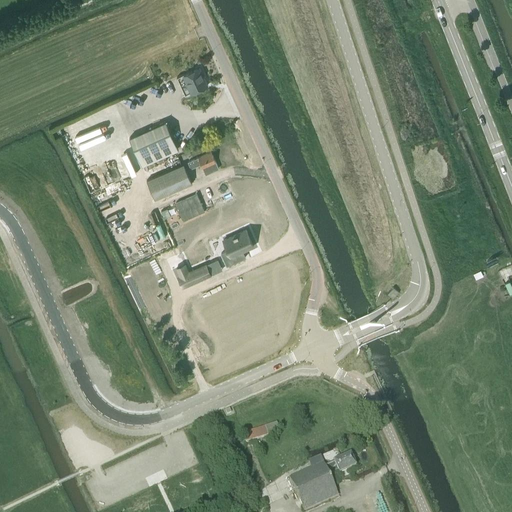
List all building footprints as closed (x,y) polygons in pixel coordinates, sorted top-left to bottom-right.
[(185,95),(191,93),(207,85),(199,67),(183,74),(176,77),(185,95)] [(178,149),(166,121),(129,137),(141,165),(178,149)] [(241,167),(232,145),(210,155),(220,177),(241,167)] [(184,164),(147,180),(155,198),(192,183),(184,164)] [(197,192),(176,202),(184,220),(205,211),(197,192)] [(222,254),(228,266),(246,258),(243,251),(254,246),(246,230),(224,240),(229,250),(222,254)] [(182,287),(210,275),(205,265),(188,273),(184,264),(177,267),(181,276),(178,277),(182,287)] [(392,299),(399,292),(393,287),(387,294),(390,297),(392,299)] [(245,444),(247,444),(280,433),(277,422),(242,434),(245,444)] [(290,478),(289,479),(303,511),(338,496),(329,475),(338,471),(339,475),(347,471),(356,467),(350,455),(341,459),(340,457),(332,461),(334,463),(325,467),(323,463),(290,478)]
